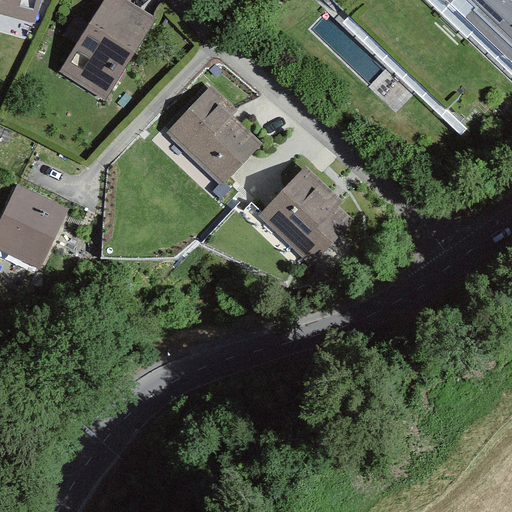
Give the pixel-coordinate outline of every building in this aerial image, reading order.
[(37,0),(0,0),(0,16),(30,25),(37,0)] [(154,22),(119,0),(104,0),(57,75),(102,103),(154,22)] [(444,0),(511,62),(511,1),(510,0),(444,0)] [(261,142),(209,90),(164,135),(217,187),(261,142)] [(358,220),(305,170),(258,219),(311,269),(358,220)] [(61,210),(10,184),(0,204),(0,256),(30,271),(61,210)]
